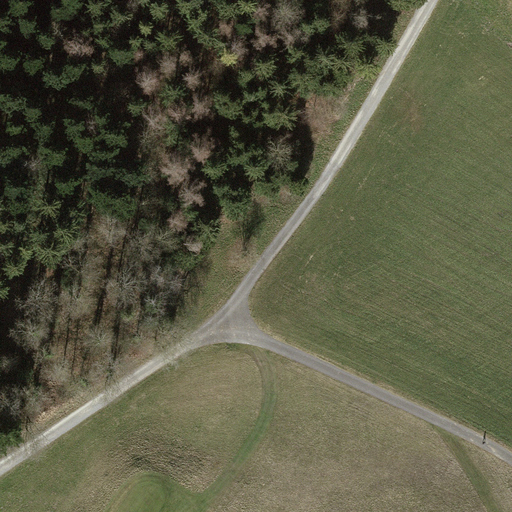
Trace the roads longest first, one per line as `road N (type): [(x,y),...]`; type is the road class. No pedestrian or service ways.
road 1 (track): [(435,0),(340,159),(226,319)]
road 2 (track): [(226,319),(511,462)]
road 3 (track): [(0,467),(226,319)]
road 4 (track): [(265,338),(274,396),(200,511)]
